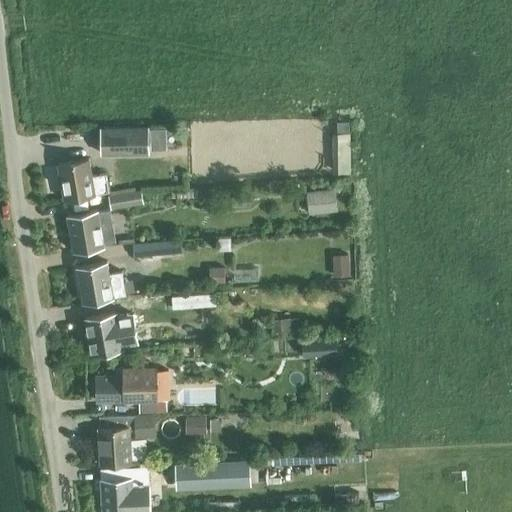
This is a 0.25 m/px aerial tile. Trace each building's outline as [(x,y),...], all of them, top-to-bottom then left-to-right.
[(148,125),(99,126),(100,153),(149,152),(148,125)] [(105,172),(91,175),(88,157),(57,163),(64,198),(108,190),(105,172)] [(169,169),(170,185),(190,184),(189,169),(169,169)] [(306,191),(308,212),(337,209),(334,187),(306,191)] [(152,190),(141,192),(141,188),(108,194),(111,208),(143,202),(143,200),(154,198),(152,190)] [(68,214),(75,250),(104,244),(97,208),(68,214)] [(351,235),(336,235),(337,258),(352,258),(351,235)] [(133,242),(134,256),(184,251),(183,237),(133,242)] [(213,249),(214,263),(231,262),(230,248),(213,249)] [(122,270),(110,272),(108,260),(77,265),(84,302),(126,294),(122,270)] [(209,267),(210,283),(226,282),(225,266),(209,267)] [(115,312),(85,317),(92,354),(122,349),(121,346),(137,343),(131,312),(116,315),(115,312)] [(272,318),(273,336),(301,334),(300,316),(272,318)] [(337,333),(337,347),(357,346),(357,333),(337,333)] [(273,338),(275,356),(292,355),(291,337),(273,338)] [(337,353),(336,337),(303,339),(304,355),(337,353)] [(97,399),(158,399),(158,366),(123,366),(123,374),(97,374),(97,399)] [(135,426),(135,436),(156,435),(155,412),(134,413),(135,426)] [(99,428),(98,428),(100,466),(128,464),(128,458),(147,457),(146,438),(127,438),(127,426),(135,426),(134,413),(99,415),(99,428)] [(274,467),(286,464),(283,451),(271,454),(274,467)] [(249,459),(174,463),(176,488),(250,484),(249,459)] [(139,466),(100,467),(101,481),(101,511),(146,511),(145,477),(139,477),(139,466)] [(376,500),(385,498),(381,479),(372,481),(376,500)]
